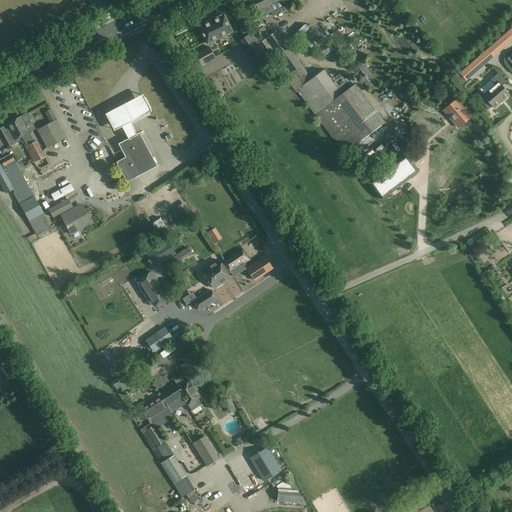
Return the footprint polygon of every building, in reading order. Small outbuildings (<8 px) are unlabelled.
[(287,8),(282,0),(251,0),(250,1),(257,18),(271,12),(273,14),(287,8)] [(232,31),(224,14),(198,27),(207,44),(232,31)] [(291,30),(298,35),(306,23),(300,18),(291,30)] [(511,37),(511,28),(460,74),(464,79),(511,37)] [(297,93),(298,92),(344,154),(385,123),(356,84),(351,88),(342,75),(333,82),(324,70),(311,79),(276,31),(265,39),(269,45),(266,47),(287,75),(285,76),(297,93)] [(240,40),(259,68),(271,59),(252,32),(240,40)] [(201,66),(215,58),(209,46),(194,54),(201,66)] [(350,66),(356,61),(351,55),(345,61),(350,66)] [(379,84),(363,62),(358,66),(365,76),(361,79),(370,90),(379,84)] [(260,69),(267,79),(274,75),(266,64),(260,69)] [(499,72),(479,89),(484,95),(483,96),(484,97),(480,101),(488,110),(492,107),(493,108),(509,94),(502,85),(507,82),(499,72)] [(398,97),(404,91),(400,87),(394,93),(398,97)] [(152,112),(143,95),(105,115),(114,132),(122,128),(129,141),(138,136),(131,123),(152,112)] [(457,99),(444,111),(458,127),(471,116),(457,99)] [(20,137),(25,146),(34,141),(29,132),(35,129),(26,113),(6,124),(7,125),(1,128),(10,146),(19,141),(18,138),(20,137)] [(37,130),(47,148),(67,138),(57,119),(37,130)] [(131,180),(157,166),(139,133),(118,144),(125,157),(121,159),(116,162),(126,183),(131,180)] [(34,141),(25,146),(34,163),(45,157),(36,140),(34,141)] [(0,182),(6,193),(13,189),(15,192),(29,185),(20,169),(24,166),(20,160),(15,162),(11,154),(0,159),(0,182)] [(370,183),(382,199),(419,172),(408,156),(370,183)] [(33,166),(27,169),(38,188),(44,185),(33,166)] [(35,196),(29,185),(15,192),(17,197),(16,197),(19,204),(37,236),(52,228),(34,197),(35,196)] [(48,194),(50,199),(60,194),(57,189),(48,194)] [(70,199),(50,209),(54,216),(73,206),(70,199)] [(189,217),(181,204),(170,211),(178,224),(189,217)] [(67,226),(66,226),(67,228),(68,228),(71,233),(92,222),(85,209),(77,213),(75,209),(70,212),(62,216),(63,217),(61,218),(60,220),(63,225),(65,225),(66,224),(67,226)] [(160,218),(152,223),(160,236),(168,231),(160,218)] [(167,241),(150,251),(158,263),(166,258),(167,258),(175,253),(167,241)] [(185,241),(174,248),(178,254),(189,247),(185,241)] [(224,262),(230,271),(248,259),(242,250),(224,262)] [(255,280),(272,268),(265,257),(247,269),(255,280)] [(227,274),(230,271),(224,262),(221,264),(218,259),(202,270),(213,289),(229,278),(227,274)] [(151,272),(137,280),(154,307),(167,298),(151,272)] [(193,302),(199,311),(216,299),(211,290),(193,302)] [(164,326),(145,340),(154,353),(173,339),(164,326)] [(180,395),(185,404),(186,405),(190,411),(201,405),(196,398),(199,396),(188,378),(184,381),(176,386),(181,394),(180,395)] [(161,396),(170,410),(171,413),(185,404),(180,395),(181,394),(176,386),(161,396)] [(248,420),(260,413),(249,392),(237,399),(248,420)] [(170,410),(161,396),(141,409),(147,418),(150,422),(170,410)] [(229,414),(236,411),(231,398),(224,401),(229,414)] [(255,420),(249,423),(255,434),(261,431),(255,420)] [(166,441),(155,424),(145,430),(156,448),(166,441)] [(206,467),(219,459),(205,436),(192,444),(206,467)] [(245,442),(241,437),(235,440),(239,446),(245,442)] [(264,482),(281,471),(267,447),(250,458),(264,482)] [(160,463),(173,483),(186,475),(174,455),(160,463)] [(277,501),(306,503),(298,490),(292,490),(292,485),(283,485),(279,485),(277,501)]
